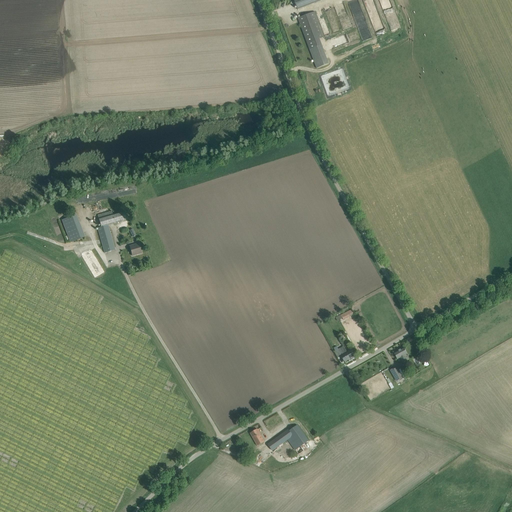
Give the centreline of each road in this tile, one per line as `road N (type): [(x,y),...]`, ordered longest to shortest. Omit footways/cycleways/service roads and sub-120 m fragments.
road 1 (unclassified): [(417,327),(318,144),(260,0)]
road 2 (unclassified): [(221,439),(417,327)]
road 3 (track): [(511,468),(368,403),(343,371)]
road 4 (unclassified): [(221,439),(123,269)]
